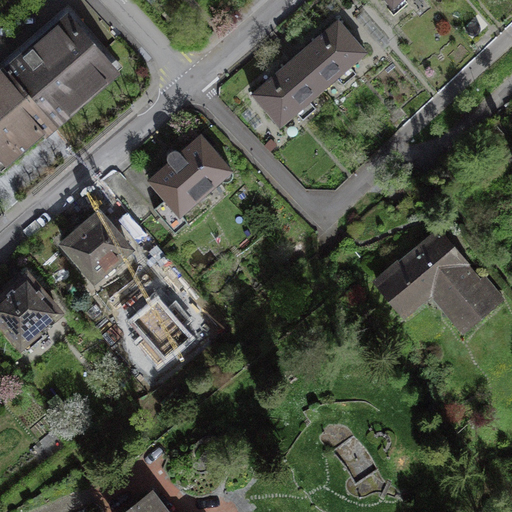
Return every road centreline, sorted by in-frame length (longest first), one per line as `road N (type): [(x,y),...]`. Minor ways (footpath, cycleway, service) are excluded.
road 1 (residential): [(0,247),(189,80)]
road 2 (residential): [(338,197),(511,34)]
road 3 (residential): [(189,80),(313,220),(338,197)]
road 4 (residential): [(338,197),(463,140),(511,94)]
road 5 (residential): [(189,80),(285,0)]
